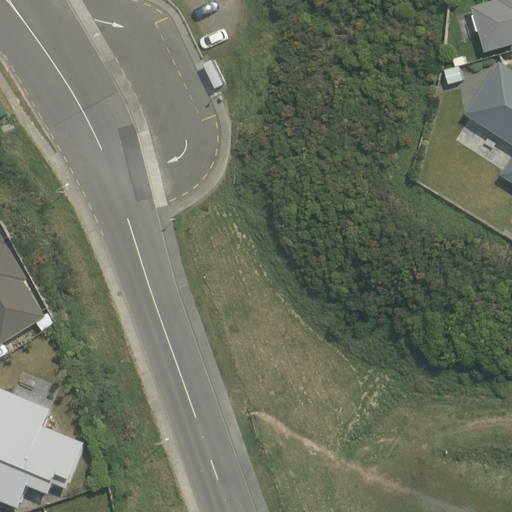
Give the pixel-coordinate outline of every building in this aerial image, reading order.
[(511,0),(497,0),(477,6),(490,52),(511,45),(511,0)] [(227,86),(215,60),(206,65),(218,90),(227,86)] [(511,178),(511,66),(504,61),(470,113),(511,141),(511,164),(506,174),(511,178)] [(0,335),(5,344),(51,314),(30,280),(34,277),(12,241),(0,248),(0,335)] [(0,497),(24,507),(33,484),(55,492),(59,482),(72,487),(92,441),(50,424),(57,407),(0,384),(0,497)]
